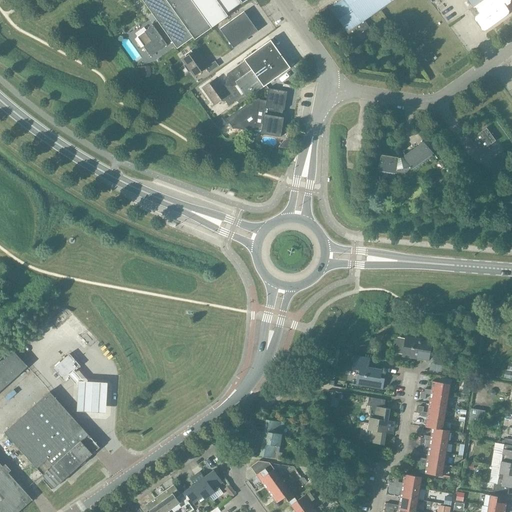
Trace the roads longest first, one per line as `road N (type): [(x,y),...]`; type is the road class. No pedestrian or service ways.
road 1 (tertiary): [(78,511),(248,386),(267,347)]
road 2 (secondary): [(206,217),(92,165),(0,102)]
road 3 (unclassified): [(325,88),(433,103),(511,50)]
road 4 (residential): [(373,511),(379,472),(401,453),(411,376)]
road 5 (secondary): [(511,270),(380,260)]
